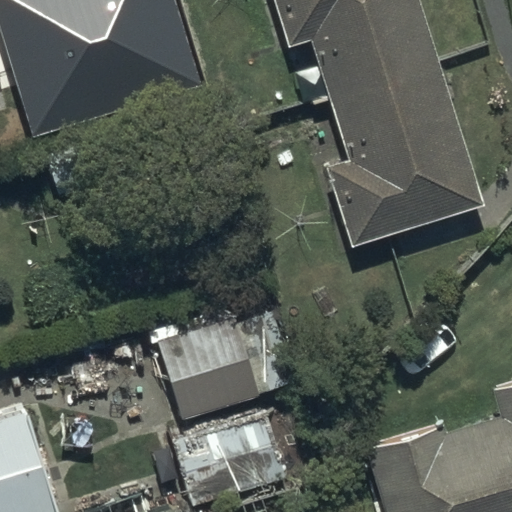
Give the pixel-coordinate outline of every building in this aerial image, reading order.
[(203,85),(176,0),(0,0),(0,22),(35,136),(203,85)] [(479,191),(417,0),(272,0),(282,31),(304,24),(343,147),(321,154),(346,233),(479,191)] [(151,331),(157,331),(182,408),(300,369),(274,292),(202,316),(198,305),(147,322),(151,331)] [(435,411),(363,432),(386,511),(511,511),(511,368),(490,375),(498,401),(437,419),(435,411)] [(28,395),(0,403),(0,511),(16,511),(59,499),(28,395)] [(265,401),(170,430),(191,499),(286,470),(265,401)]
